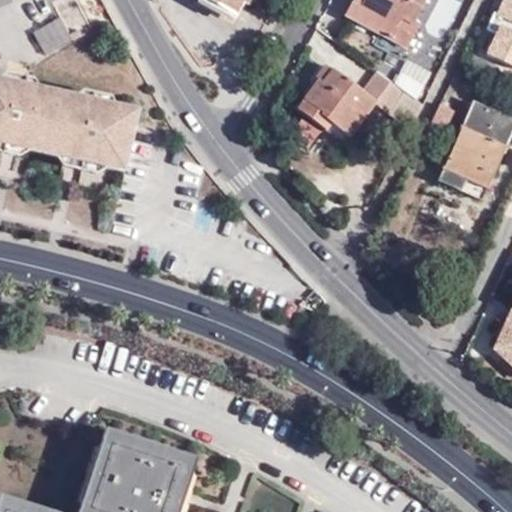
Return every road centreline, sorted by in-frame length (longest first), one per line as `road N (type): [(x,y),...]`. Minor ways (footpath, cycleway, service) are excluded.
road 1 (primary): [(505,511),(390,417),(288,355),(159,301),(0,259)]
road 2 (tertiary): [(444,375),(336,276),(216,142)]
road 3 (residential): [(216,142),(289,50),(315,0)]
road 4 (tertiary): [(216,142),(128,0)]
road 5 (residential): [(444,375),(511,223)]
